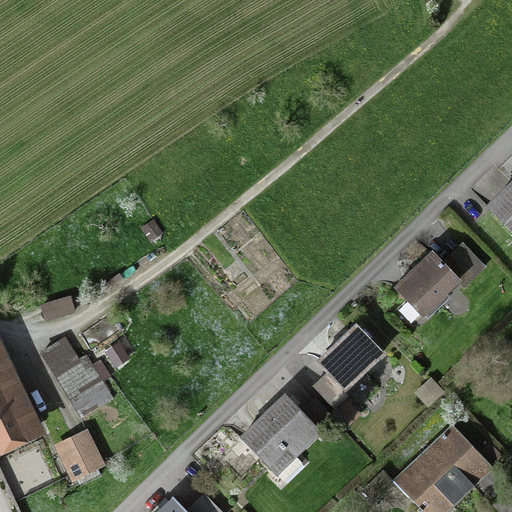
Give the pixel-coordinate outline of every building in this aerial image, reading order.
[(511,233),(511,196),(494,214),(511,233)] [(401,291),(426,320),(465,287),(439,257),(401,291)] [(69,301),(42,310),(46,324),(74,316),(69,301)] [(349,393),(388,356),(360,327),(321,365),(349,393)] [(0,463),(50,440),(3,342),(0,343),(0,463)] [(69,344),(44,361),(71,402),(96,385),(69,344)] [(121,352),(108,361),(119,377),(132,368),(121,352)] [(433,374),(417,382),(425,399),(441,392),(433,374)] [(317,392),(338,413),(350,402),(329,381),(317,392)] [(243,439),(280,479),(323,439),(286,399),(243,439)] [(396,482),(423,511),(453,511),(496,475),(455,430),(396,482)] [(90,437),(59,452),(76,485),(107,471),(90,437)] [(365,495),(376,506),(395,489),(385,477),(365,495)]
